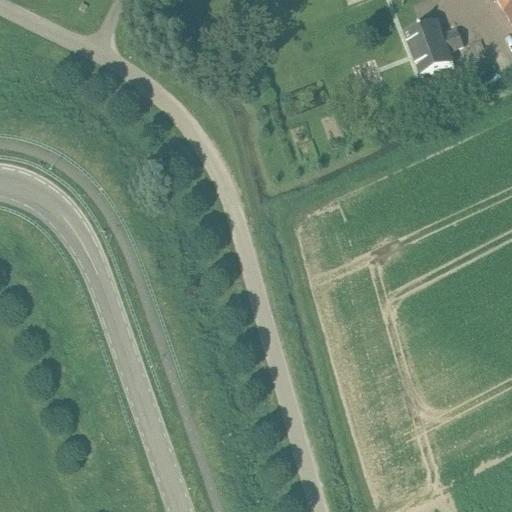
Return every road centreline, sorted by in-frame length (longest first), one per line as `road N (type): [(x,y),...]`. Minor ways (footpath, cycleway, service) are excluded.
road 1 (unclassified): [(318,511),(217,171),(167,103),(92,53)]
road 2 (tertiary): [(180,511),(87,252),(51,206),(0,183)]
